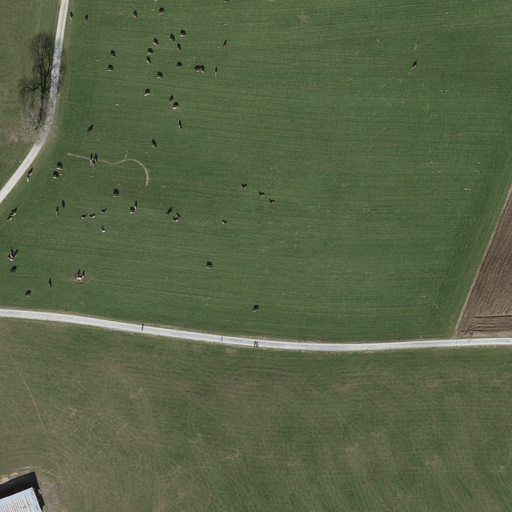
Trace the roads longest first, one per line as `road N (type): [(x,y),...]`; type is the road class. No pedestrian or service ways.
road 1 (track): [(0,315),(225,341),(511,342)]
road 2 (track): [(0,199),(39,147),(51,113),(65,0)]
